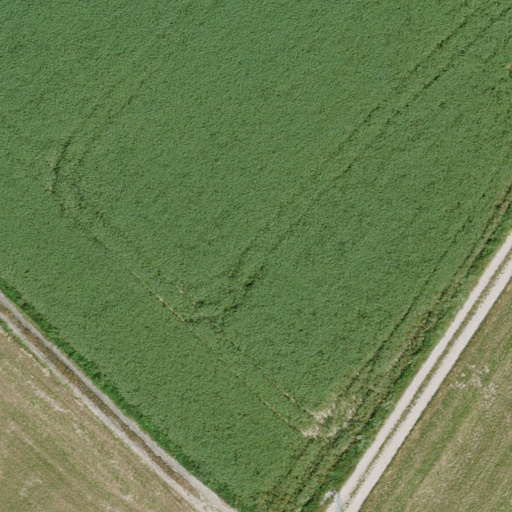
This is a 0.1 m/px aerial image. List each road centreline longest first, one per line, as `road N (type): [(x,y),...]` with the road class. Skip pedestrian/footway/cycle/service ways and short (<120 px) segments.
road 1 (track): [(511,256),(344,511)]
road 2 (track): [(0,323),(196,511)]
